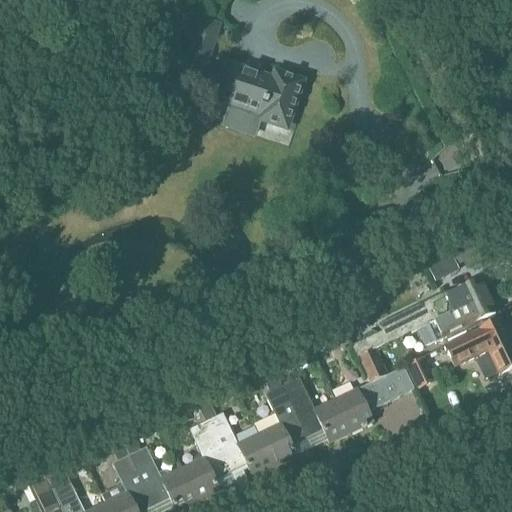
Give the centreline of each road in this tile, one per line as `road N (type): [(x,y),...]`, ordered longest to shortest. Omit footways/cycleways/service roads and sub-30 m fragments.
road 1 (unclassified): [(511,233),(386,0)]
road 2 (unclassified): [(383,511),(511,450)]
